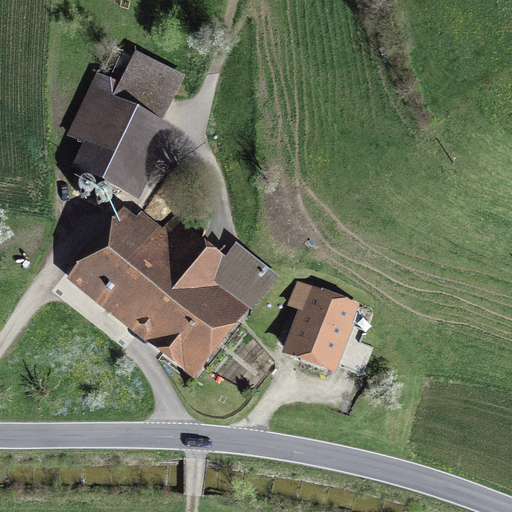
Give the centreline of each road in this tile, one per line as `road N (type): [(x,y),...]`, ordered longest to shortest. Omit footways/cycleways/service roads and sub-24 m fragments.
road 1 (tertiary): [(0,433),(256,442),(359,460),(511,511)]
road 2 (track): [(81,238),(142,190),(188,133),(235,0)]
road 3 (track): [(46,280),(149,366),(173,435)]
